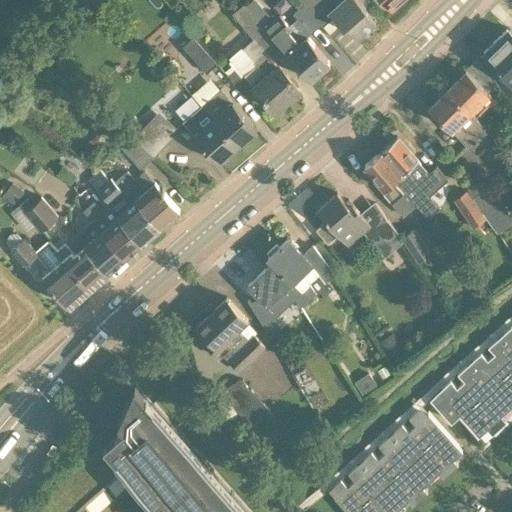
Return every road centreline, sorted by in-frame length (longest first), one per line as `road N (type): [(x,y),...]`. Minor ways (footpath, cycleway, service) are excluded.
road 1 (secondary): [(73,353),(365,92)]
road 2 (secondary): [(365,92),(432,46),(454,7)]
road 3 (secondary): [(454,7),(389,57),(365,92)]
road 4 (secondary): [(0,453),(73,353)]
